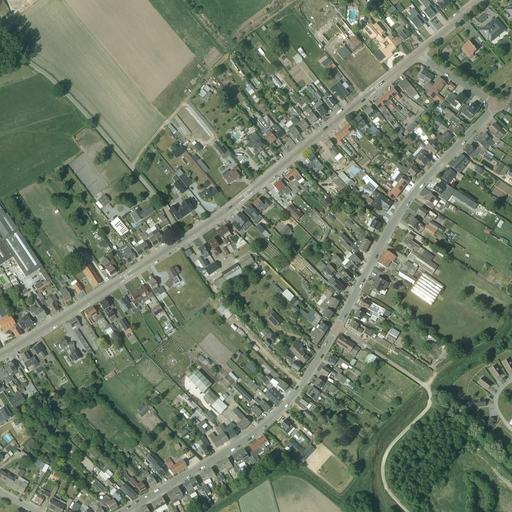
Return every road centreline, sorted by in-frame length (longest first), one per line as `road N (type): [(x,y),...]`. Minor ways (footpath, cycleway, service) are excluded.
road 1 (unclassified): [(183,239),(418,52)]
road 2 (residential): [(124,511),(267,424),(336,328)]
road 3 (unclassified): [(336,328),(406,202),(497,104)]
road 4 (unclassified): [(183,239),(71,97),(0,32)]
road 5 (unclassified): [(408,511),(384,482),(384,454),(431,398),(365,346)]
road 6 (unclassified): [(0,356),(183,239)]
